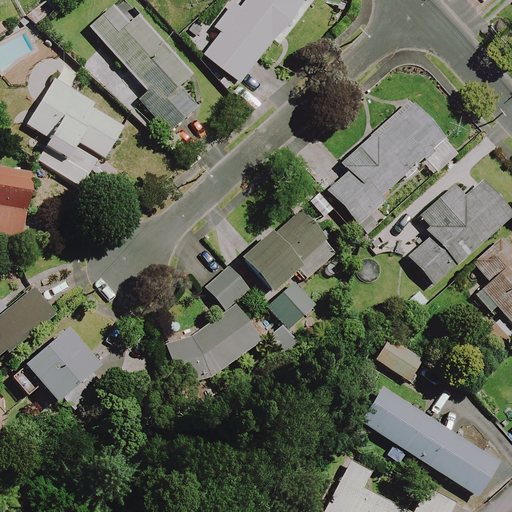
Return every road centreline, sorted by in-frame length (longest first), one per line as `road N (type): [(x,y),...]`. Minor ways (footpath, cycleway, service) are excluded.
road 1 (residential): [(418,8),(128,266)]
road 2 (residential): [(418,8),(511,114)]
